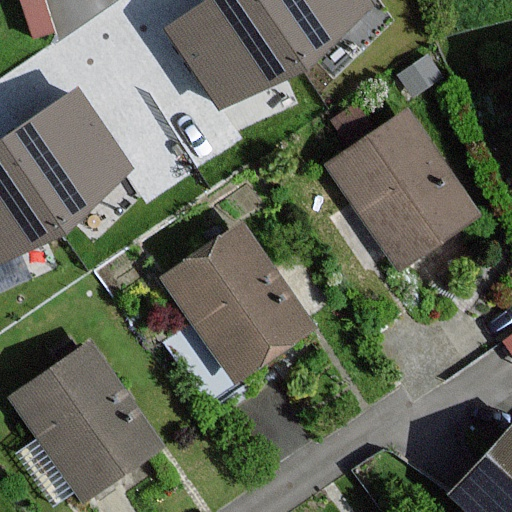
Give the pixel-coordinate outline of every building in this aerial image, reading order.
[(219,103),(303,65),(259,0),(206,0),(167,26),(219,103)] [(369,3),(367,0),(259,0),(303,65),(369,3)] [(440,77),(428,58),(401,75),(413,94),(440,77)] [(5,141),(64,231),(130,168),(80,92),(5,141)] [(475,211),(407,112),(331,164),(400,263),(475,211)] [(5,141),(0,144),(0,259),(64,231),(5,141)] [(311,325),(243,225),(168,275),(237,376),(311,325)] [(215,387),(233,373),(188,317),(170,331),(215,387)] [(96,340),(12,394),(84,504),(168,450),(96,340)] [(511,511),(511,432),(457,492),(478,511),(511,511)]
